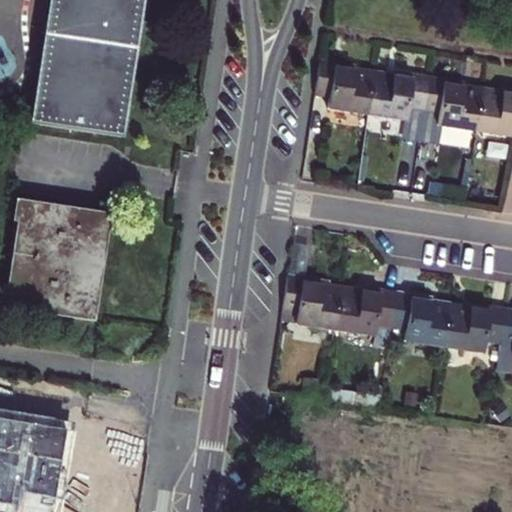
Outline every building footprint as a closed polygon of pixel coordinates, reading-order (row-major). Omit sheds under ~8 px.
[(145,0),(52,0),(30,129),(121,144),(145,0)] [(374,107),(381,67),(360,63),(362,56),(327,49),(322,85),(334,87),(332,98),(374,107)] [(398,70),(381,67),(374,107),(410,115),(413,103),(430,107),(436,71),(400,63),(398,70)] [(440,120),(482,129),(488,88),(468,84),(469,78),(436,71),(430,107),(442,109),(440,120)] [(511,86),(508,86),(507,92),(488,88),(482,129),(511,135),(511,86)] [(1,298),(0,305),(0,312),(90,328),(108,223),(17,207),(13,226),(21,227),(8,299),(1,298)] [(287,303),(344,317),(351,276),(330,271),(331,265),(294,256),(287,303)] [(381,313),(399,317),(405,283),(369,274),(368,280),(351,276),(344,317),(378,325),(381,313)] [(407,332),(450,342),(457,301),(436,296),(437,290),(405,283),(399,317),(410,320),(407,332)] [(489,338),(507,343),(511,309),(511,308),(477,300),(476,305),(457,301),(450,342),(486,351),(489,338)] [(0,511),(50,511),(63,432),(0,421),(0,511)]
